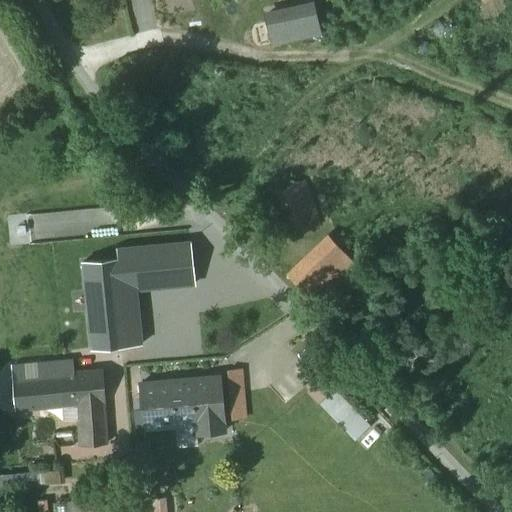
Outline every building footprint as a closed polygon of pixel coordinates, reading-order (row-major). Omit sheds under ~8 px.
[(270,45),(321,34),(313,0),(298,0),(262,8),(270,45)] [(287,234),(321,223),(306,178),(272,189),(287,234)] [(139,331),(134,278),(190,273),(186,231),(111,237),(112,245),(81,248),(88,335),(139,331)] [(331,243),(292,274),(314,302),(353,271),(331,243)] [(262,281),(218,283),(219,304),(263,302),(262,281)] [(104,438),(98,353),(75,355),(74,345),(10,350),(14,396),(78,390),(81,440),(104,438)] [(219,361),(138,367),(142,420),(224,413),(219,361)] [(229,420),(247,419),(244,368),(226,369),(229,420)] [(318,376),(307,394),(319,402),(330,384),(318,376)] [(112,511),(110,484),(74,487),(76,511),(112,511)] [(168,511),(167,497),(152,498),(152,511),(168,511)]
